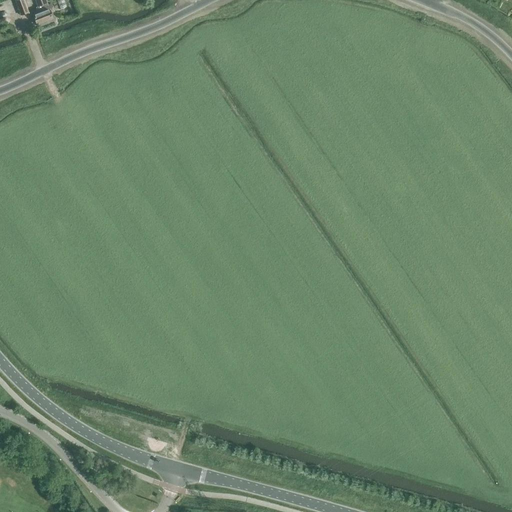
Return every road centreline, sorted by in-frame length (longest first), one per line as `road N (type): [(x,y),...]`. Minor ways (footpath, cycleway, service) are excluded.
road 1 (unclassified): [(210,0),(0,92)]
road 2 (tertiary): [(178,471),(79,429),(0,359)]
road 3 (tertiary): [(332,511),(178,471)]
